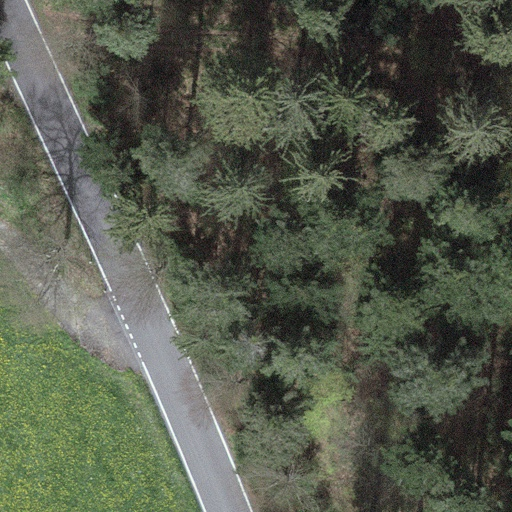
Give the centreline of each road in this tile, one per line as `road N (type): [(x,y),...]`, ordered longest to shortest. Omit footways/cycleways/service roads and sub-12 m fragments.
road 1 (tertiary): [(228,511),(9,0)]
road 2 (track): [(140,300),(0,205)]
